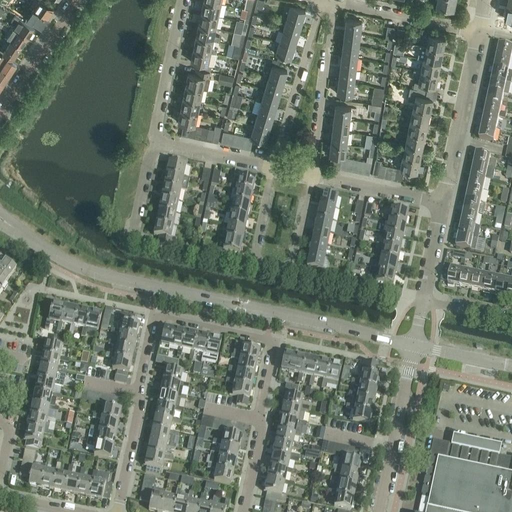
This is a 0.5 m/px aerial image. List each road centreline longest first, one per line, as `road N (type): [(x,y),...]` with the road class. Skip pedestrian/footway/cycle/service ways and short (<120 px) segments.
road 1 (tertiary): [(414,346),(89,272),(0,218)]
road 2 (residential): [(271,167),(253,260),(291,267),(312,176)]
road 3 (residential): [(261,421),(273,347),(153,316)]
road 4 (residential): [(116,511),(153,316)]
road 5 (residential): [(329,1),(271,167)]
road 6 (residential): [(312,176),(329,1)]
road 7 (residential): [(442,203),(477,32)]
road 8 (residential): [(377,511),(414,346)]
road 9 (residential): [(477,32),(329,1)]
road 10 (residential): [(155,142),(182,0)]
road 11 (residential): [(0,113),(76,0)]
road 12 (residential): [(442,203),(312,176)]
